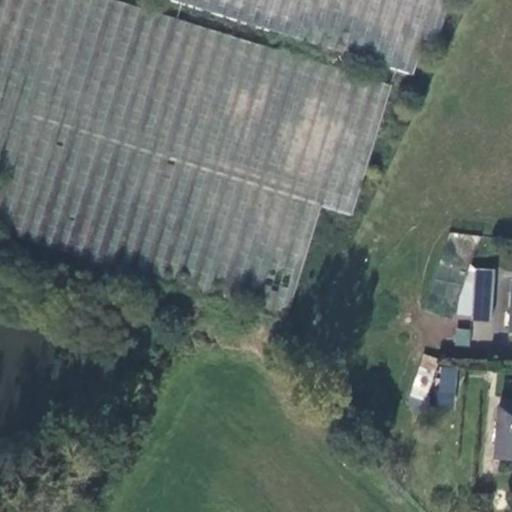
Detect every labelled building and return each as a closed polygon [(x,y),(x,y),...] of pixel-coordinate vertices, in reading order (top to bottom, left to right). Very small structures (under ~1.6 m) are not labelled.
[(353,216),(392,81),(109,0),(0,0),(0,35),(6,37),(4,46),(27,52),(35,43),(52,58),(39,102),(17,96),(24,73),(27,74),(30,63),(1,55),(0,55),(0,108),(17,114),(22,107),(62,141),(98,152),(99,148),(269,293),(275,286),(294,291),(318,206),(353,216)] [(488,320),(493,268),(475,266),(470,319),(488,320)] [(456,327),(453,345),(468,347),(470,329),(456,327)] [(421,354),(412,390),(428,394),(437,357),(421,354)] [(455,393),(457,369),(443,367),(441,391),(455,393)] [(494,455),(511,456),(511,407),(498,406),(494,455)]
